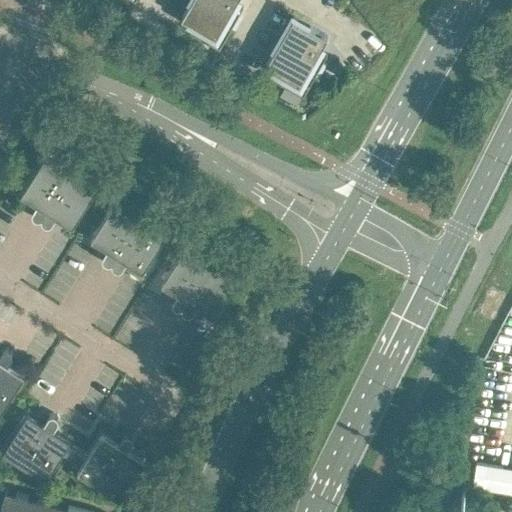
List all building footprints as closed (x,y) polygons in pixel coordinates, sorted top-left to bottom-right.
[(220,47),(243,5),(236,1),(236,0),(190,0),(182,16),(199,25),(194,33),(220,47)] [(303,95),(327,53),(320,49),(328,35),(293,15),(266,64),(282,73),(278,80),(303,95)] [(41,216),(71,169),(58,160),(57,161),(46,154),(40,164),(39,164),(29,180),(29,181),(23,191),(34,198),(33,198),(38,201),(33,208),(33,209),(33,210),(33,211),(33,212),(33,213),(34,214),(35,215),(36,216),(37,216),(38,216),(40,216),(41,216)] [(79,212),(89,196),(89,195),(96,185),(85,178),(71,169),(41,216),(42,216),(42,217),(43,219),(43,220),(44,221),(45,222),(47,222),(49,222),(51,222),(52,221),(53,221),(53,220),(57,213),(61,216),(61,215),(72,222),(79,212)] [(112,260),(142,214),(128,205),(117,198),(110,209),(99,225),(100,225),(93,235),(104,242),(104,243),(108,245),(104,252),(103,253),(103,255),(103,256),(104,258),(104,259),(105,259),(106,260),(107,261),(108,261),(110,261),(111,260),(112,260)] [(160,240),(166,230),(155,223),(156,223),(142,214),(112,260),(113,261),(113,262),(113,263),(113,264),(114,265),(115,266),(117,267),(118,267),(119,267),(121,266),(122,266),(123,265),(128,258),(132,260),(143,267),(149,257),(150,257),(160,240)] [(182,305),(212,258),(198,250),(187,243),(180,253),(170,270),(163,280),(174,287),(178,290),(174,297),(173,298),(173,299),(173,300),(173,301),(174,302),(174,303),(175,304),(177,305),(178,305),(180,305),(181,305),(182,305)] [(230,285),(237,274),(226,268),(226,267),(212,258),(182,305),(183,305),(183,307),(183,308),(184,309),(185,310),(186,311),(187,311),(188,312),(190,312),(191,311),(192,311),(193,310),(193,309),(198,302),(202,305),(213,312),(220,301),(230,285)] [(17,383),(24,373),(13,366),(8,363),(12,356),(13,355),(13,354),(13,352),(13,351),(12,350),(12,349),(11,348),(10,348),(9,347),(7,347),(5,347),(4,348),(3,349),(2,349),(0,352),(0,409),(7,400),(17,384),(17,383)] [(77,449),(67,442),(70,437),(59,430),(54,427),(59,420),(59,418),(60,417),(59,416),(59,415),(59,414),(58,414),(57,412),(55,412),(54,411),(52,411),(50,412),(49,413),(49,414),(44,421),(40,418),(39,418),(29,411),(22,421),(11,438),(12,438),(5,448),(16,455),(15,455),(35,468),(35,467),(46,474),(53,464),(62,450),(72,457),(77,449)] [(138,467),(145,457),(134,450),(129,447),(133,440),(134,439),(134,438),(134,436),(134,435),(133,434),(133,433),(131,432),(130,431),(128,431),(126,431),(125,432),(124,433),(123,434),(119,440),(114,437),(114,438),(103,431),(96,441),(87,455),(77,449),(72,457),(83,463),(79,468),(90,476),(110,488),(110,487),(121,494),(128,484),(138,468),(138,467)] [(511,465),(477,460),(474,484),(511,489),(511,465)] [(100,511),(6,488),(0,511),(100,511)]
